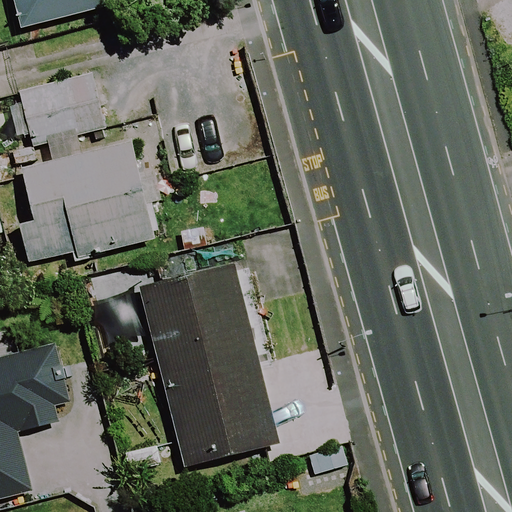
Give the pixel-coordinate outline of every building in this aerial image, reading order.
[(112,13),(109,0),(18,0),(23,27),(112,13)] [(109,129),(98,77),(26,92),(37,144),(109,129)] [(170,240),(154,146),(27,168),(37,222),(24,224),(31,264),(170,240)] [(104,374),(163,360),(189,468),(283,445),(241,268),(249,266),(240,227),(144,250),(147,265),(82,280),(104,374)] [(52,281),(0,286),(0,433),(26,428),(18,366),(62,360),(52,281)] [(126,511),(99,400),(35,416),(59,511),(126,511)]
